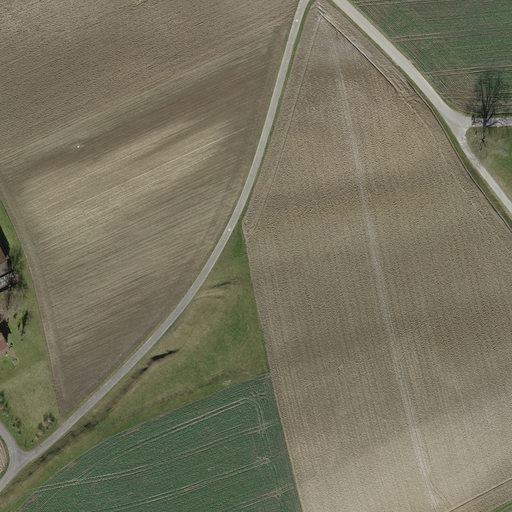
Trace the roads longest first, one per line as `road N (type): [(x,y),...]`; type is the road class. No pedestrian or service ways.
road 1 (track): [(25,459),(162,331),(222,244),(263,147),(305,0)]
road 2 (track): [(454,123),(406,62),(339,0)]
